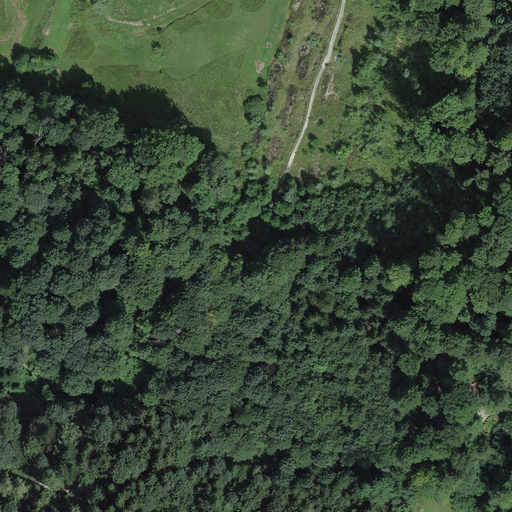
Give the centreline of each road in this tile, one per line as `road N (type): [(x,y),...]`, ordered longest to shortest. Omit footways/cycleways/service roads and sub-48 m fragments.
road 1 (track): [(344,464),(220,465),(69,491),(0,480)]
road 2 (track): [(511,409),(450,415),(392,464),(344,464)]
